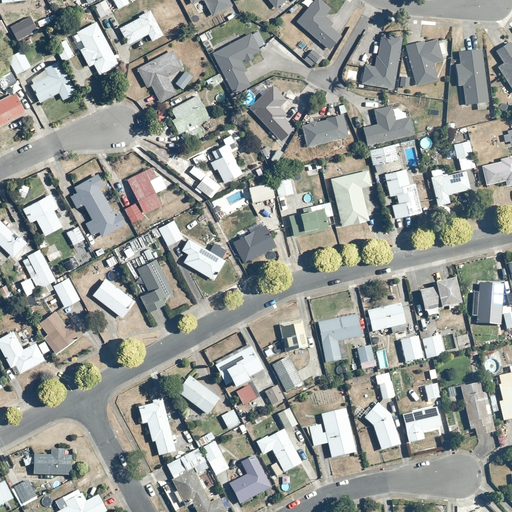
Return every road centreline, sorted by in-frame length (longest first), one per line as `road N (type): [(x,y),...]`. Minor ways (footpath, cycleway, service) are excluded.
road 1 (residential): [(81,393),(294,282),(511,232)]
road 2 (residential): [(458,476),(356,488),(299,511)]
road 3 (residential): [(81,393),(144,511)]
road 4 (residential): [(115,125),(0,168)]
